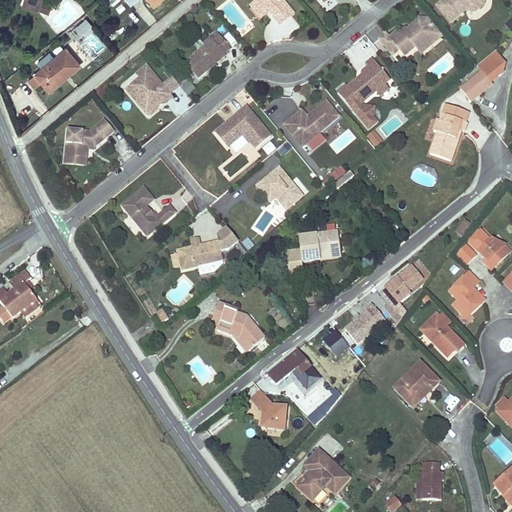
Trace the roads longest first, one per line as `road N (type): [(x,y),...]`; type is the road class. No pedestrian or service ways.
road 1 (residential): [(179,434),(501,165),(511,173)]
road 2 (secondary): [(179,434),(52,232)]
road 3 (residential): [(10,149),(191,0)]
road 4 (residential): [(52,232),(158,141)]
